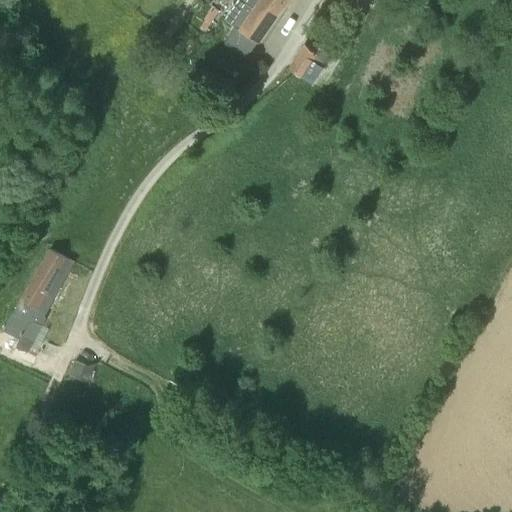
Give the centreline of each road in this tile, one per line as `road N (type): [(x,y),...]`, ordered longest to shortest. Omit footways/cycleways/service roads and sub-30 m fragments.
road 1 (unclassified): [(0,504),(97,275),(152,173),(248,99),(321,0)]
road 2 (track): [(73,338),(392,511)]
